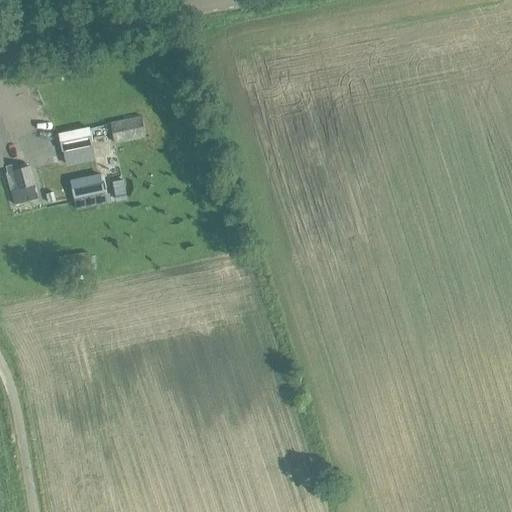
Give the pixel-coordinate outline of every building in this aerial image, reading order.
[(100,124),(103,139),(113,137),(115,144),(147,137),(142,116),(100,124)] [(60,133),(65,155),(96,148),(92,126),(60,133)] [(39,200),(35,184),(30,166),(6,172),(11,190),(10,190),(14,206),(39,200)] [(69,177),(73,199),(104,193),(100,171),(69,177)] [(2,222),(9,256),(28,253),(20,218),(2,222)] [(89,252),(57,257),(60,279),(92,274),(89,252)]
